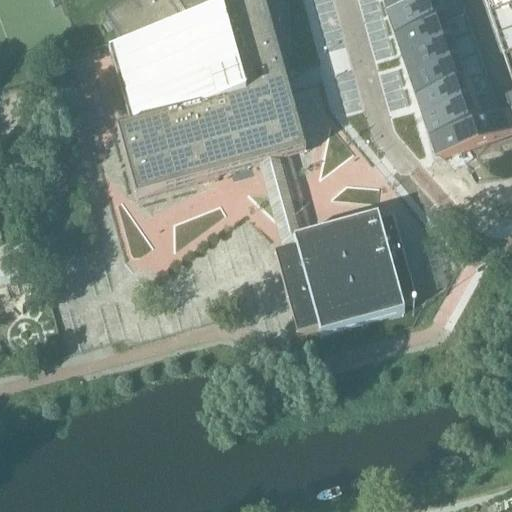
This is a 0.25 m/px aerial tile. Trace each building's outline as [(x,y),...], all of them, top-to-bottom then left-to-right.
[(130,0),(104,18),(122,44),(108,48),(131,131),(117,135),(136,203),(198,186),(219,180),(223,179),(231,177),(252,171),(259,169),(279,164),(305,156),(283,76),(287,75),(287,74),(288,62),(289,49),(289,36),(288,23),(288,11),(287,0),(130,0)] [(433,0),(392,0),(395,15),(434,5),(433,0)] [(434,5),(395,15),(403,37),(400,38),(401,38),(441,24),(434,5)] [(441,24),(401,38),(408,59),(448,45),(441,24)] [(448,45),(408,59),(410,58),(417,78),(412,79),(412,80),(455,65),(448,45)] [(455,65),(412,80),(419,100),(417,100),(417,101),(462,86),(455,65)] [(462,86),(417,101),(424,122),(469,106),(462,86)] [(469,106),(424,122),(431,142),(476,127),(469,106)] [(476,127),(431,142),(431,143),(438,140),(445,160),(443,160),(444,162),(483,148),(476,127)] [(393,225),(379,229),(377,223),(294,246),(296,252),(274,258),(297,339),(319,333),(320,338),(402,316),(401,310),(416,306),(393,225)] [(0,262),(0,304),(28,296),(18,257),(0,262)]
